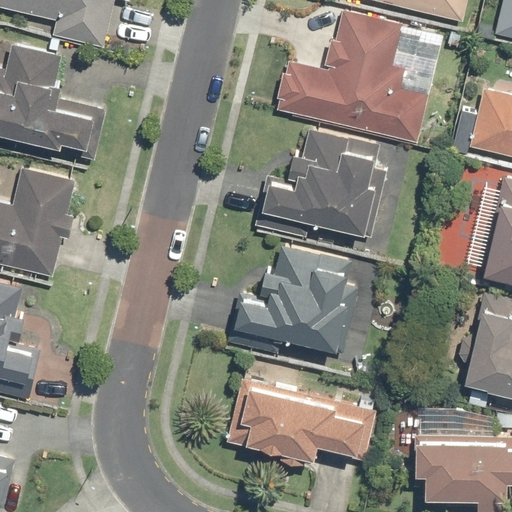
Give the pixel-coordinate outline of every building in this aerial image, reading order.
[(0,0),(0,3),(54,16),(50,32),(104,44),(114,0),(0,0)] [(383,0),(460,17),(463,0),(383,0)] [(511,0),(499,0),(492,30),(511,34),(511,0)] [(286,56),(274,106),(416,139),(442,28),(340,5),(333,35),(328,34),(322,60),(327,61),(326,66),(286,56)] [(0,136),(96,157),(108,104),(60,93),(63,82),(53,80),(60,50),(9,38),(3,65),(0,64),(0,136)] [(511,91),(480,84),(466,143),(511,153),(511,91)] [(263,170),(251,222),(304,234),(307,219),(370,234),(386,166),(374,163),(379,140),(306,123),(299,150),(289,148),(283,175),(263,170)] [(0,260),(51,273),(61,233),(67,235),(72,212),(66,211),(75,175),(20,162),(10,200),(0,197),(0,260)] [(511,174),(499,172),(477,270),(511,277),(511,174)] [(236,286),(224,338),(276,350),(280,333),(334,345),(345,298),(342,297),(352,256),(278,239),(271,267),(262,265),(256,291),(236,286)] [(0,389),(27,396),(40,344),(17,339),(24,311),(13,309),(20,281),(0,276),(0,389)] [(511,295),(481,287),(458,381),(511,394),(511,295)] [(375,405),(239,373),(223,438),(276,450),(275,454),(299,459),(301,452),(314,456),(316,446),(363,457),(375,405)] [(511,432),(412,431),(411,472),(420,472),(419,493),(472,493),(472,506),(503,506),(504,481),(511,481),(511,432)] [(0,502),(2,503),(14,454),(0,450),(0,502)]
